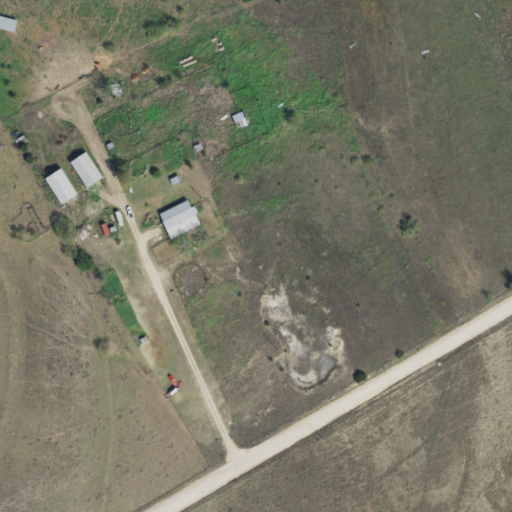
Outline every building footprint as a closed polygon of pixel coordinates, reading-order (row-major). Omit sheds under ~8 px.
[(0,30),(15,35),(18,23),(0,17),(0,30)] [(233,117),(238,130),(249,126),(244,113),(233,117)] [(103,181),(88,153),(72,162),(87,190),(103,181)] [(78,196),(61,170),(45,180),(63,207),(78,196)] [(168,239),(199,229),(192,204),(161,213),(168,239)]
